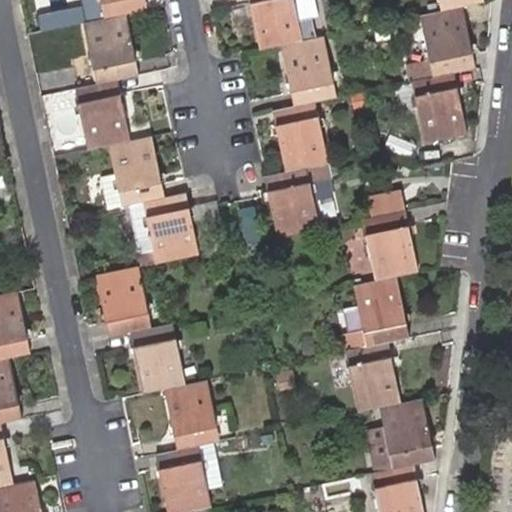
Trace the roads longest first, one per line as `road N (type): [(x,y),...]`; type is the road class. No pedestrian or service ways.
road 1 (residential): [(2,0),(104,511)]
road 2 (residential): [(511,76),(459,511)]
road 3 (residential): [(192,0),(230,137)]
